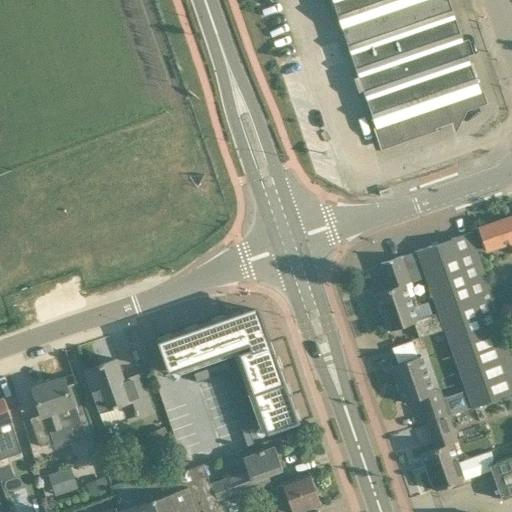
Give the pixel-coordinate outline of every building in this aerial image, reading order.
[(459,28),(449,0),(332,0),(354,65),(459,28)] [(459,28),(354,65),(382,146),(452,122),(449,113),(484,101),(459,28)] [(511,216),(479,228),(486,247),(487,249),(511,241),(511,216)] [(511,391),(511,348),(477,251),(470,232),(417,250),(422,263),(421,263),(426,277),(439,312),(445,328),(451,344),(473,405),(511,391)] [(406,284),(426,277),(421,263),(422,263),(417,250),(381,263),(389,288),(375,293),(388,330),(412,322),(418,337),(445,328),(439,312),(419,319),(406,284)] [(157,340),(168,372),(249,344),(251,348),(238,353),(266,434),(297,424),(257,306),(157,340)] [(427,422),(449,415),(444,402),(439,404),(421,355),(392,365),(404,403),(419,398),(427,422)] [(85,369),(99,410),(103,427),(127,419),(126,416),(151,407),(146,393),(139,374),(123,380),(116,359),(85,369)] [(224,372),(229,371),(226,361),(221,363),(224,372)] [(224,372),(221,363),(215,365),(218,374),(221,374),(224,372)] [(218,374),(215,365),(209,368),(212,376),(218,374)] [(207,378),(212,376),(209,368),(204,369),(207,378)] [(204,369),(198,371),(201,380),(207,378),(204,369)] [(53,440),(50,431),(78,422),(72,404),(63,377),(32,387),(41,413),(30,417),(40,444),(53,440)] [(227,392),(236,389),(234,381),(225,384),(227,392)] [(230,399),(238,396),(236,389),(227,392),(230,399)] [(241,404),(238,396),(230,399),(233,407),(241,404)] [(10,420),(12,419),(4,397),(0,398),(0,459),(21,452),(10,420)] [(236,414),(244,411),(241,404),(233,407),(236,414)] [(236,414),(238,422),(247,419),(244,411),(236,414)] [(491,451),(460,462),(448,431),(454,429),(449,415),(427,422),(436,447),(421,452),(435,490),(453,483),(466,479),(492,471),(489,464),(495,462),(491,451)] [(249,426),(247,419),(238,422),(241,429),(247,427),(249,426)] [(157,458),(174,450),(163,426),(147,434),(157,458)] [(244,438),(250,436),(247,427),(241,429),(244,438)] [(253,444),(250,436),(244,438),(246,447),(253,444)] [(219,503),(236,496),(267,485),(263,476),(282,469),(274,446),(263,450),(262,449),(259,450),(259,451),(243,457),(251,479),(232,486),(229,477),(209,485),(210,489),(213,488),(219,503)] [(511,455),(495,462),(489,464),(492,471),(501,498),(511,493),(511,455)] [(241,511),(236,496),(219,503),(213,488),(210,489),(209,485),(201,463),(186,468),(184,461),(112,485),(118,503),(127,500),(129,507),(112,511),(241,511)] [(292,511),(320,502),(310,474),(270,489),(271,491),(269,491),(271,494),(272,494),(278,511),(292,511)] [(105,476),(85,483),(91,501),(111,494),(105,476)]
